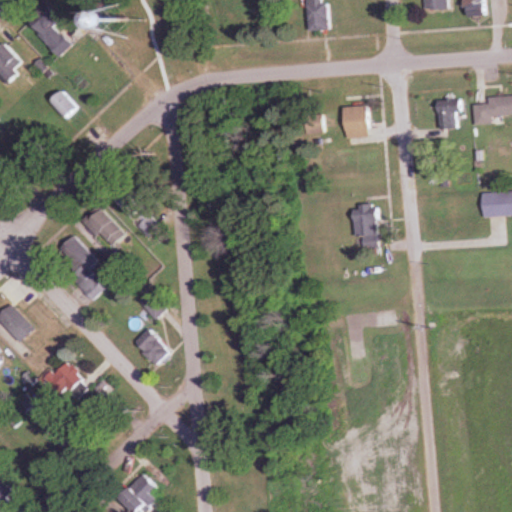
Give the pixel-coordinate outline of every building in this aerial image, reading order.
[(312,0),(312,32),(333,32),(333,0),(312,0)] [(430,0),(430,10),(456,10),(455,0),(430,0)] [(491,0),(469,0),(470,18),(492,18),(491,0)] [(78,43),(62,30),(70,19),(51,4),(32,27),(68,55),(78,43)] [(0,72),(10,86),(32,69),(13,43),(0,53),(0,72)] [(84,109),(67,91),(54,104),(72,121),(84,109)] [(479,126),(497,124),(497,117),(511,115),(511,98),(477,100),(479,126)] [(442,103),(442,130),(462,130),(462,103),(442,103)] [(350,138),(375,138),(375,107),(350,107),(350,138)] [(21,178),(0,158),(0,190),(5,195),(21,178)] [(139,222),(149,212),(128,190),(118,200),(139,222)] [(511,191),(487,192),(487,217),(511,217),(511,191)] [(385,204),(358,204),(358,239),(366,239),(366,247),(385,247),(385,204)] [(94,223),(114,251),(130,239),(111,211),(94,223)] [(64,250),(78,268),(93,256),(80,238),(64,250)] [(108,290),(96,277),(83,288),(95,301),(108,290)] [(158,322),(170,311),(155,293),(142,303),(158,322)] [(3,318),(26,344),(40,331),(17,305),(3,318)] [(138,345),(160,367),(174,352),(153,330),(138,345)] [(0,367),(9,364),(0,341),(0,367)] [(95,391),(72,363),(54,378),(77,405),(95,391)] [(0,506),(2,508),(0,509),(0,511),(34,511),(37,510),(0,472),(0,506)] [(149,511),(162,503),(155,493),(161,490),(152,477),(129,492),(142,511),(149,511)]
